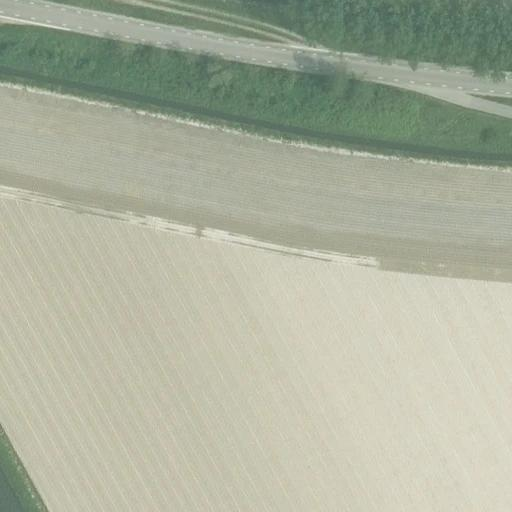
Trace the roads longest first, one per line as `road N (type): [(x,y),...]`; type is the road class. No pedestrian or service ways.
road 1 (tertiary): [(511,86),(0,5)]
road 2 (track): [(143,0),(221,15),(374,70)]
road 3 (track): [(511,112),(374,70)]
